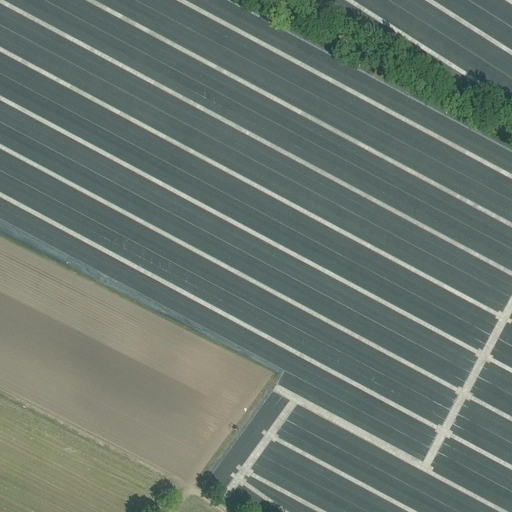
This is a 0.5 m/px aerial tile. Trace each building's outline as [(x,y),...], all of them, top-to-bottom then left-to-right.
[(0,297),(3,298),(0,295),(0,323),(16,329),(19,322),(4,317),(0,313),(0,297)] [(245,378),(243,383),(257,390),(260,385),(245,378)] [(189,446),(213,454),(216,446),(192,438),(189,446)] [(185,446),(182,452),(204,464),(207,458),(185,446)] [(198,473),(202,465),(169,450),(165,457),(175,462),(173,467),(187,473),(186,476),(189,477),(192,470),(198,473)]
